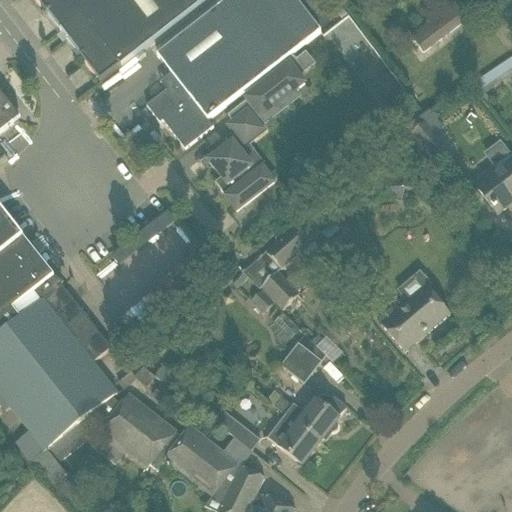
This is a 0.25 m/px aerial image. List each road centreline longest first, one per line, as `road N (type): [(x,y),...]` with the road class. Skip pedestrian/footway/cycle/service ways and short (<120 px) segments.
road 1 (unclassified): [(341,511),(389,451),(511,340)]
road 2 (unclassified): [(133,188),(0,22)]
